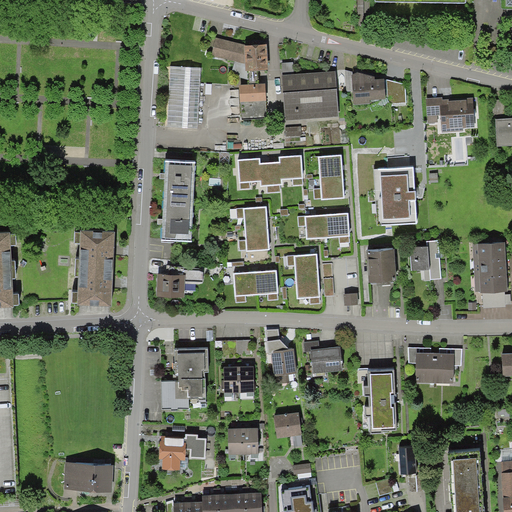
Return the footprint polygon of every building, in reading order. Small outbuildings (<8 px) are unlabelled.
[(233,62),(238,47),(217,39),(211,54),(233,62)] [(265,45),(238,47),(241,72),(267,70),(265,45)] [(203,71),(169,69),(165,127),(199,129),(203,71)] [(384,83),(347,72),(351,105),(384,101),(384,83)] [(334,74),(279,78),(282,119),(337,115),(334,74)] [(259,85),(235,88),(238,119),(262,116),(259,85)] [(440,129),(474,125),(470,97),(426,102),(428,120),(439,119),(440,129)] [(511,118),(493,119),(494,146),(511,145),(511,118)] [(405,141),(373,145),(376,173),(409,169),(405,141)] [(190,165),(160,163),(156,237),(186,238),(190,165)] [(106,232),(72,230),(68,303),(102,305),(106,232)] [(501,244),(472,248),(477,293),(506,289),(501,244)] [(323,246),(291,250),(294,275),(326,271),(323,246)] [(390,249),(360,252),(364,283),(394,280),(390,249)] [(438,249),(410,252),(414,282),(441,279),(438,249)] [(183,276),(154,274),(153,296),(181,298),(183,276)] [(353,295),(341,295),(341,307),(354,307),(353,295)] [(339,345),(315,347),(317,372),(341,370),(339,345)] [(407,347),(407,362),(412,362),(411,382),(452,383),(452,366),(459,366),(459,349),(439,348),(439,352),(428,352),(428,347),(407,347)] [(178,349),(178,380),(165,380),(166,409),(214,408),(213,348),(178,349)] [(297,348),(274,350),(276,374),(299,372),(297,348)] [(511,351),(498,352),(499,380),(511,379),(511,351)] [(259,366),(227,368),(229,393),(261,391),(259,366)] [(393,370),(363,370),(365,429),(394,428),(393,370)] [(302,414),(279,417),(282,438),(305,435),(302,414)] [(263,428),(232,429),(233,457),(264,456),(263,428)] [(191,438),(165,438),(164,459),(168,460),(168,467),(185,467),(185,458),(210,458),(210,438),(202,438),(202,434),(191,434),(191,438)] [(481,511),(479,448),(441,450),(444,511),(481,511)] [(511,511),(511,460),(498,461),(499,511),(511,511)] [(119,463),(65,461),(65,486),(118,488),(119,463)] [(313,465),(296,467),(297,474),(314,472),(313,465)] [(311,511),(309,487),(282,491),(284,511),(311,511)] [(206,502),(180,502),(179,511),(267,511),(267,493),(206,494),(206,502)]
